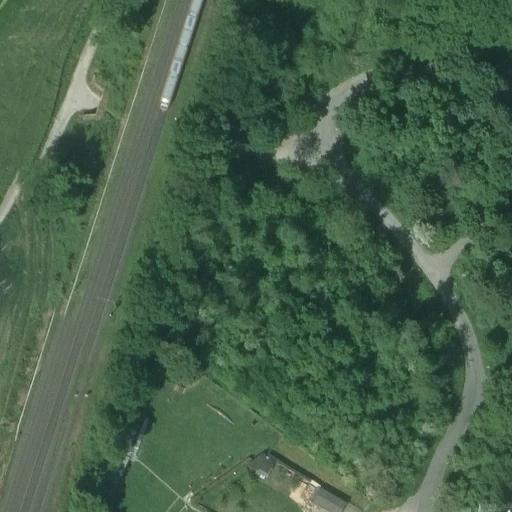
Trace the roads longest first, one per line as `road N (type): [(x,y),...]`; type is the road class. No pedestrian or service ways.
road 1 (unclassified): [(422,511),(425,471),(468,374),(464,340),(423,254),(376,196),(305,149)]
road 2 (track): [(62,77),(305,149)]
road 3 (track): [(62,77),(42,136),(0,214)]
